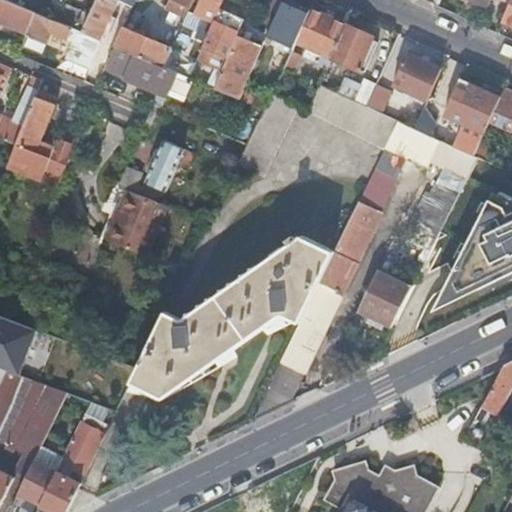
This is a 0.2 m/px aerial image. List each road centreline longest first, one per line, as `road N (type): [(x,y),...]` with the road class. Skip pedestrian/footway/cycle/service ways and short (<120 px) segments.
road 1 (secondary): [(141,511),(511,323)]
road 2 (residential): [(376,0),(511,61)]
